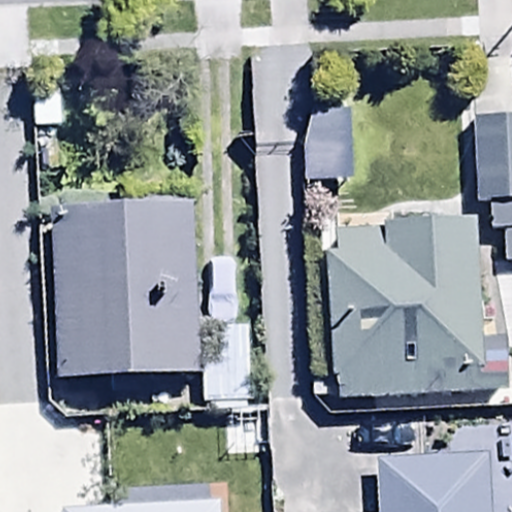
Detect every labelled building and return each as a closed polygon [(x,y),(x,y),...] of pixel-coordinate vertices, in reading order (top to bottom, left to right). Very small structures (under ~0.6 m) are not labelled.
[(511,126),(466,127),(468,212),(483,212),(484,241),(502,240),(503,273),(511,272),(511,126)] [(338,156),(301,156),(300,214),(337,215),(338,156)] [(191,383),(183,210),(41,217),(49,389),(191,383)] [(472,348),(467,233),(330,239),(331,262),(318,263),(325,411),(503,403),(500,347),(472,348)] [(487,511),(486,462),(371,465),(372,511),(487,511)]
